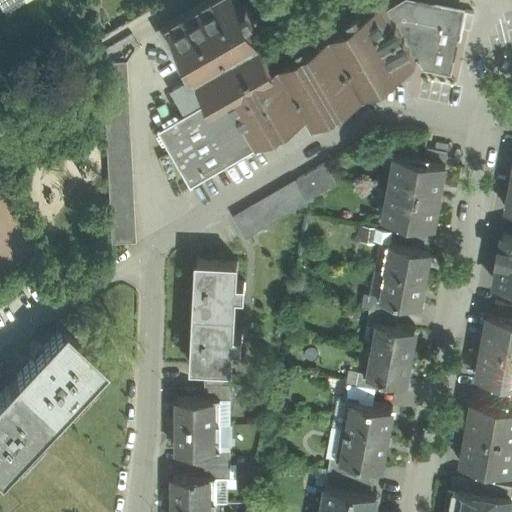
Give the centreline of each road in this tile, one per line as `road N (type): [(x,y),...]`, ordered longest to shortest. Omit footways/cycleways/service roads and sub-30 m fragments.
road 1 (residential): [(420,511),(490,132)]
road 2 (residential): [(153,245),(367,121),(395,116),(490,132)]
road 3 (residential): [(153,245),(137,511)]
road 4 (residential): [(0,342),(153,245)]
